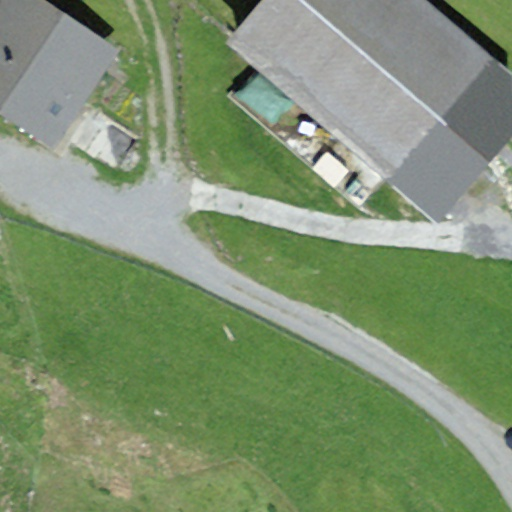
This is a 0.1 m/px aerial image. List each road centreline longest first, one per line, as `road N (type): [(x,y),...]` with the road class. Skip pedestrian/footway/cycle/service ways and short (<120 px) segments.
road 1 (track): [(0,171),(382,365),(461,421),(511,478)]
road 2 (track): [(165,255),(162,196),(377,234),(511,244)]
road 3 (track): [(162,196),(166,130),(156,51),(135,0)]
